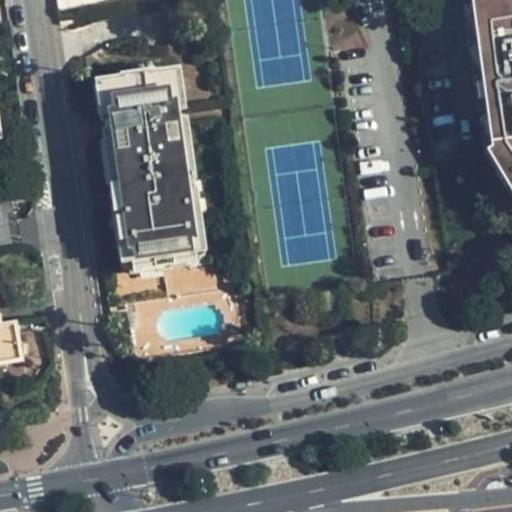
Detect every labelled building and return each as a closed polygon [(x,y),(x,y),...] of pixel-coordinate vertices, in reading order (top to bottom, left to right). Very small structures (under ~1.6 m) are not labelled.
[(511,0),(491,0),(478,2),(492,91),(499,136),(500,149),(496,153),(511,183),(511,0)] [(129,236),(134,258),(189,249),(185,227),(194,226),(191,211),(188,212),(180,158),(177,158),(169,92),(164,92),(160,73),(105,81),(117,167),(114,167),(123,221),(118,222),(121,237),(129,236)] [(343,289),(319,293),(321,313),(345,310),(343,289)] [(127,324),(137,323),(135,307),(124,309),(127,324)] [(0,369),(24,366),(17,323),(0,325),(0,369)]
